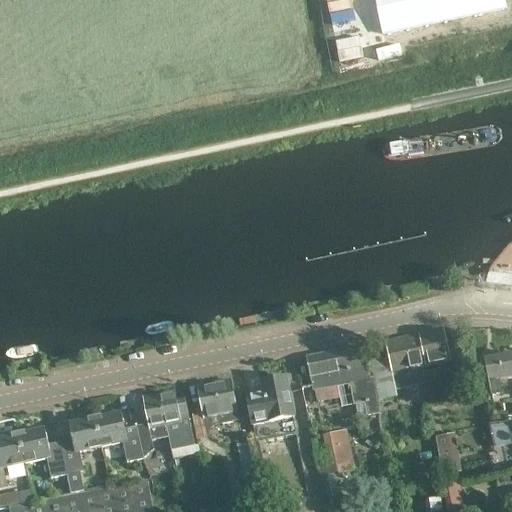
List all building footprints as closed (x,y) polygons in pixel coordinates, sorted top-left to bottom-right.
[(414,338),(385,344),(389,361),(379,364),(376,353),(368,355),(369,358),(377,402),(396,397),(395,391),(427,385),(423,369),(450,363),(443,331),(414,337),(414,338)] [(358,349),(307,359),(313,391),(348,384),(349,389),(352,388),(355,405),(366,403),(369,417),(380,415),(377,402),(369,358),(360,360),(358,349)] [(489,384),(489,386),(492,397),(502,395),(499,382),(511,379),(511,356),(484,362),(489,384)] [(248,402),(254,435),(256,444),(297,436),(296,427),(287,382),(282,383),(278,380),(271,382),(268,386),(262,387),(264,399),(248,402)] [(230,382),(214,385),(223,426),(246,421),(242,400),(234,401),(230,382)] [(223,426),(214,385),(198,388),(204,422),(220,419),(222,426),(223,426)] [(186,403),(178,405),(175,393),(159,397),(166,430),(166,431),(167,430),(172,453),(195,448),(186,403)] [(166,430),(159,397),(143,400),(150,434),(138,436),(143,461),(154,452),(152,443),(169,439),(167,430),(166,431),(166,430)] [(121,415),(95,420),(101,450),(123,446),(127,465),(143,461),(138,436),(126,439),(121,415)] [(74,450),(62,452),(67,477),(71,496),(85,493),(81,474),(83,474),(79,454),(101,450),(95,420),(69,426),(74,450)] [(511,442),(511,422),(489,423),(489,443),(511,442)] [(45,431),(19,436),(25,466),(47,461),(51,481),(67,477),(62,452),(50,455),(45,431)] [(356,471),(348,437),(347,431),(322,436),(325,453),(317,454),(320,469),(336,466),(338,475),(356,471)] [(0,491),(7,490),(4,470),(25,466),(19,436),(0,440),(0,491)] [(259,476),(255,453),(252,441),(237,444),(243,479),(259,476)] [(153,511),(153,508),(149,492),(147,481),(85,493),(71,496),(9,508),(9,511),(153,511)] [(442,511),(440,500),(429,502),(430,511),(442,511)]
